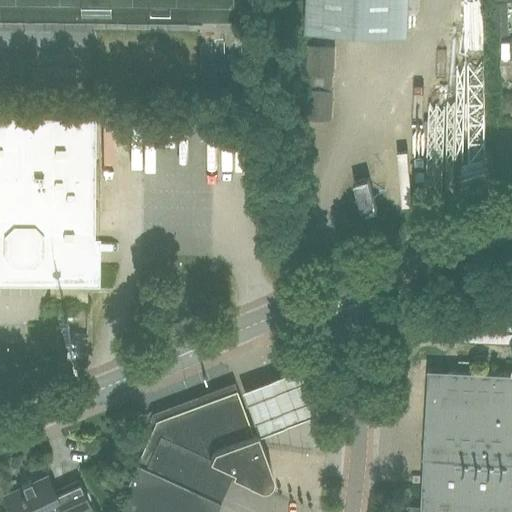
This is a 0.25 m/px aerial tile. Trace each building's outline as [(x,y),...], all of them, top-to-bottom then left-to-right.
[(306,0),(305,33),(408,36),(409,0),(306,0)] [(503,0),(493,0),(494,33),(508,33),(507,0),(503,0)] [(308,48),(307,77),(333,78),(334,49),(308,48)] [(499,54),(487,54),(487,77),(499,77),(499,54)] [(305,122),(331,123),(332,94),(306,93),(305,122)] [(0,273),(91,275),(92,112),(0,111),(0,273)] [(56,327),(55,348),(67,348),(67,327),(56,327)] [(85,336),(71,336),(71,357),(84,357),(85,336)] [(300,362),(239,385),(256,431),(317,408),(300,362)] [(420,489),(511,494),(511,373),(427,369),(427,371),(420,489)] [(154,421),(112,511),(212,511),(231,473),(258,485),(260,486),(261,486),(262,486),(264,486),(266,485),(267,484),(268,483),(269,482),(270,481),(271,480),(271,478),(271,477),(271,475),(271,474),(271,473),(252,424),(249,425),(235,389),(154,420),(154,421)] [(21,487),(2,495),(9,511),(48,511),(59,508),(60,511),(77,511),(89,507),(78,481),(53,492),(46,476),(30,483),(29,481),(20,485),(21,487)] [(511,511),(511,494),(420,489),(419,506),(405,505),(404,511),(511,511)]
